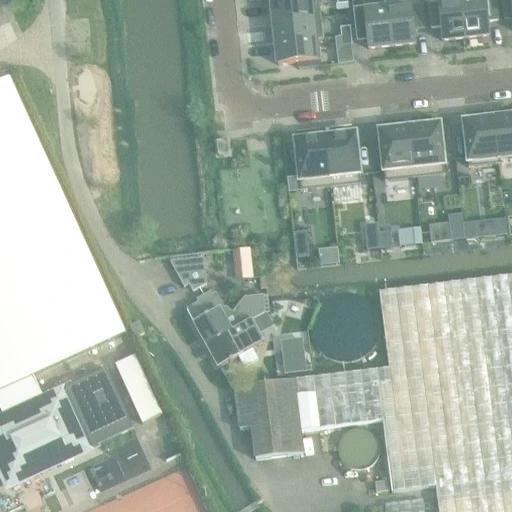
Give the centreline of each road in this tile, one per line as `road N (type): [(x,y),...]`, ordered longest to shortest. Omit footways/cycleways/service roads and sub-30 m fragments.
road 1 (unclassified): [(267,493),(112,258),(66,157),(51,0)]
road 2 (residential): [(511,81),(245,110),(231,89),(221,0)]
